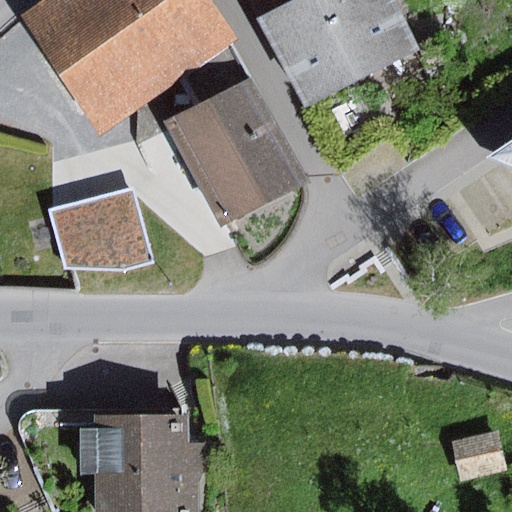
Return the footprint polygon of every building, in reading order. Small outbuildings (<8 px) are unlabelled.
[(212,0),(45,0),(24,14),(103,130),(176,81),(233,43),(239,39),(212,0)] [(251,0),(262,21),(301,2),(299,0),(251,0)] [(305,0),(301,2),(262,21),(306,109),(422,52),(396,0),(305,0)] [(194,108),(253,78),(233,43),(176,81),(194,108)] [(194,108),(167,122),(224,228),(307,183),(253,78),(194,108)] [(511,143),(496,153),(511,159),(511,143)] [(133,188),(47,214),(68,268),(124,273),(154,261),(133,188)] [(98,501),(97,416),(44,417),(44,411),(33,411),(25,416),(20,422),(18,428),(49,501),(98,501)] [(191,416),(97,416),(98,501),(97,511),(199,511),(199,483),(205,481),(205,441),(191,441),(191,416)] [(499,431),(452,441),(462,483),(509,472),(499,431)]
